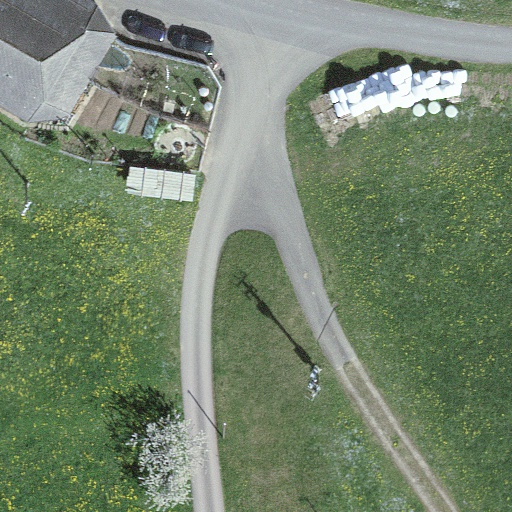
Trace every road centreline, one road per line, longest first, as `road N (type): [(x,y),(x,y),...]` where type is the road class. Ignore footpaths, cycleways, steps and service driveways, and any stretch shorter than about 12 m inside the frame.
road 1 (track): [(242,115),(303,276),(386,428),(443,511)]
road 2 (unclassified): [(511,41),(259,0)]
